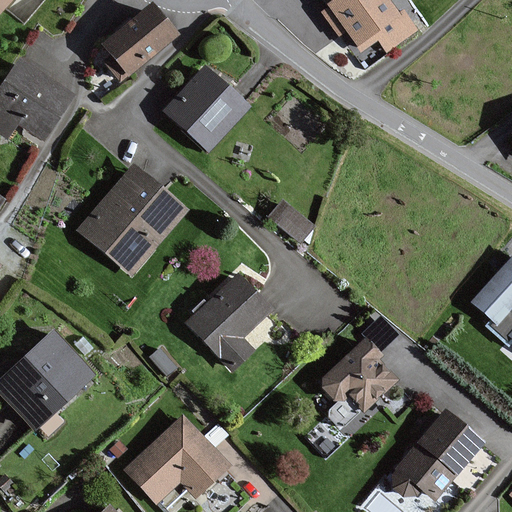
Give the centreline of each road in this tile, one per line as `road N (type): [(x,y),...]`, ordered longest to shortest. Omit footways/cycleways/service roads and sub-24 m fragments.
road 1 (residential): [(78,90),(187,168),(511,437)]
road 2 (residential): [(239,0),(359,99),(511,192)]
